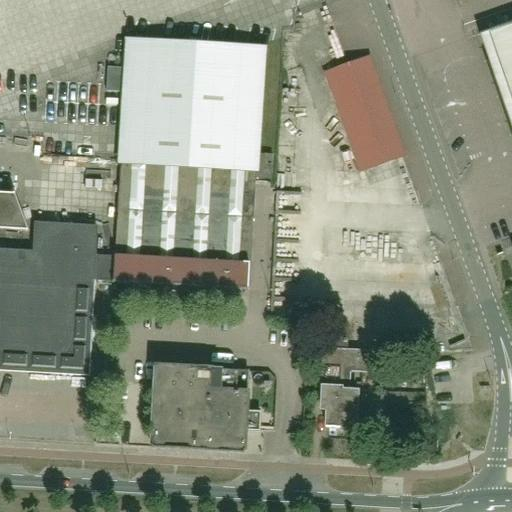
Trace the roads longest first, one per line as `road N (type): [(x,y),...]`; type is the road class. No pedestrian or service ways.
road 1 (primary): [(461,496),(332,499),(0,477)]
road 2 (tertiary): [(511,386),(375,0)]
